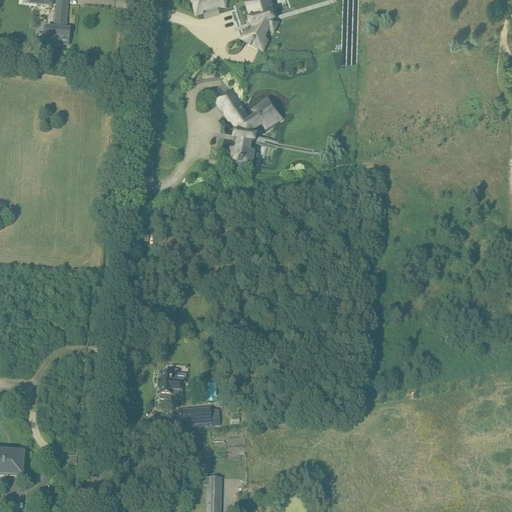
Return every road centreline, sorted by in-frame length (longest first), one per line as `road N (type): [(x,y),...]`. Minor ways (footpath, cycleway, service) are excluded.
road 1 (unclassified): [(97,511),(123,215)]
road 2 (unclassified): [(123,215),(371,164)]
road 3 (unclassified): [(123,215),(135,0)]
